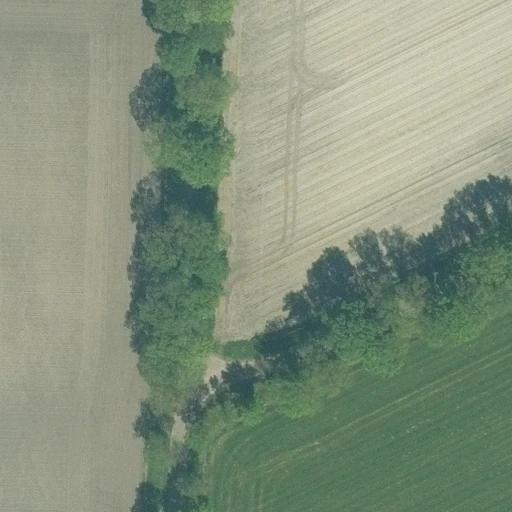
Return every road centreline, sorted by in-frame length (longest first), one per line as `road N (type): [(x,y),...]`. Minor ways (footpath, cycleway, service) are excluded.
road 1 (unclassified): [(191,0),(183,379)]
road 2 (unclassified): [(183,379),(224,378),(302,354),(511,251)]
road 3 (unclassified): [(179,511),(183,379)]
